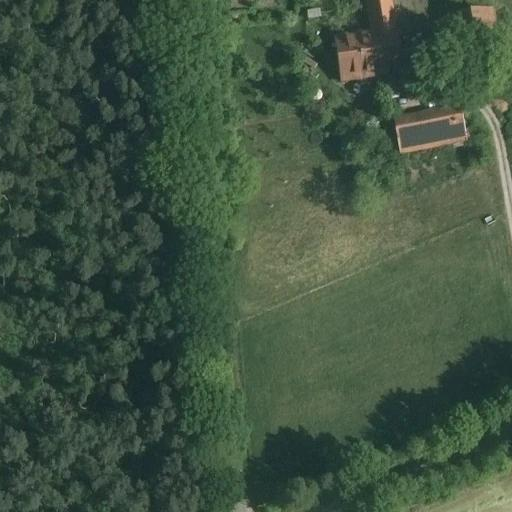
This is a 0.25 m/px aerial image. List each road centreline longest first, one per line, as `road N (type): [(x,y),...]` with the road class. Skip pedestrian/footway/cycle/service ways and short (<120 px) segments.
road 1 (unclassified): [(241,511),(195,0)]
road 2 (unclassified): [(511,422),(321,511)]
road 3 (track): [(511,237),(485,106),(429,90)]
